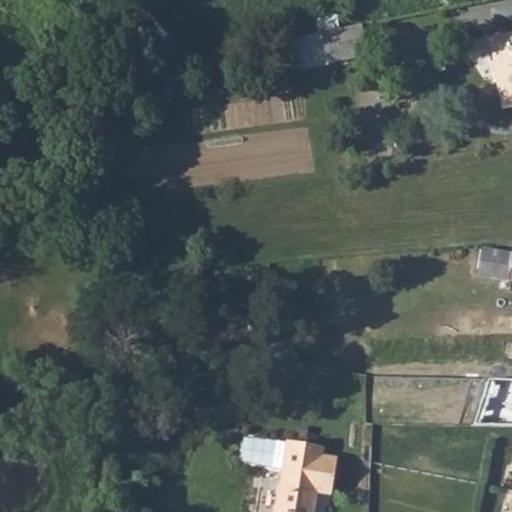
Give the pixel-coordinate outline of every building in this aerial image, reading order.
[(321,33),(328,63),(368,54),(367,51),(362,25),(321,33)] [(286,40),(293,70),(328,63),(321,33),(286,40)] [(497,77),(504,108),(511,106),(511,35),(489,40),(497,77)] [(261,58),(263,67),(277,64),(275,55),(261,58)] [(430,249),(430,259),(454,258),(453,248),(430,249)] [(477,276),(511,281),(511,253),(509,253),(482,248),(480,257),(477,276)] [(283,471),(275,511),(313,511),(317,493),(332,496),(338,459),(323,456),(324,447),(287,441),(283,471)] [(198,511),(212,511),(215,493),(202,491),(198,511)] [(212,511),(229,511),(232,495),(215,493),(212,511)]
